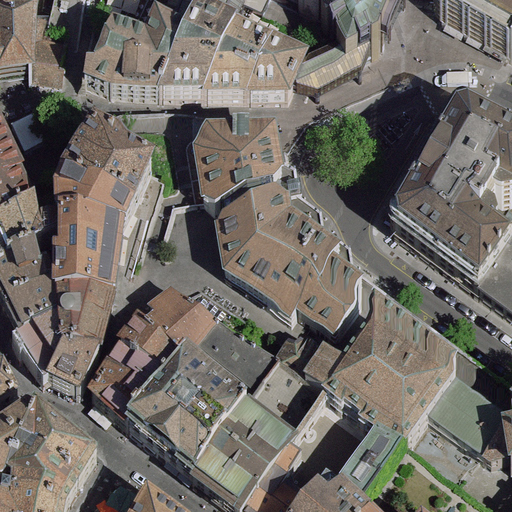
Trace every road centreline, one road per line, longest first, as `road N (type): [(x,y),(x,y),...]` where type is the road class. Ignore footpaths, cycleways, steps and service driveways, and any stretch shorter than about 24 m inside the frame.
road 1 (residential): [(345,212),(372,260),(511,357)]
road 2 (residential): [(449,87),(361,120),(338,137),(318,174),(345,212)]
road 3 (residential): [(345,212),(449,87)]
road 4 (residential): [(0,427),(28,409),(49,407),(123,458)]
